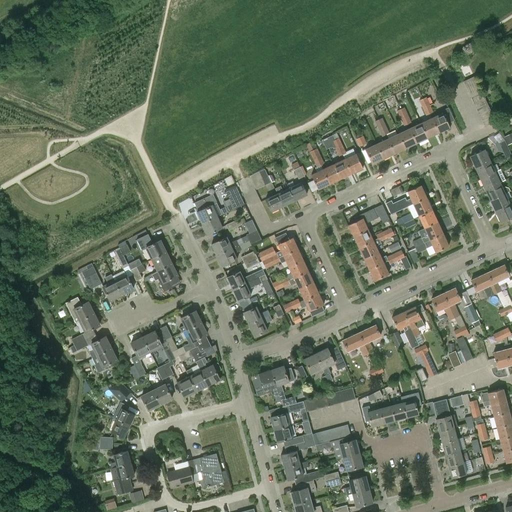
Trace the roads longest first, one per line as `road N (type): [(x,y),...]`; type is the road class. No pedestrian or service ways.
road 1 (residential): [(206,287),(125,120),(0,189)]
road 2 (residential): [(269,488),(190,508),(177,507),(160,489),(151,435),(246,407)]
road 3 (residential): [(447,157),(425,160),(309,220),(347,315)]
road 4 (residential): [(347,315),(491,249)]
road 5 (residential): [(235,358),(347,315)]
